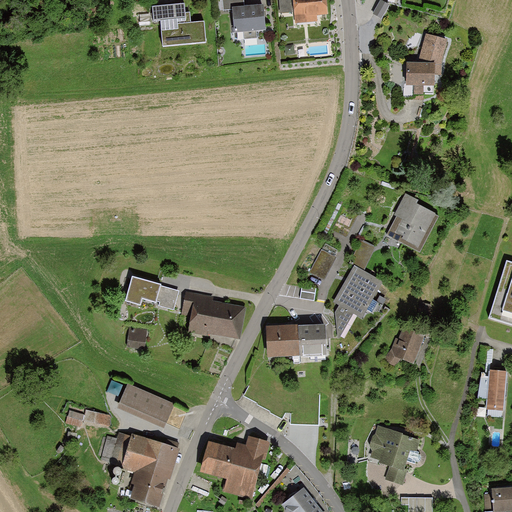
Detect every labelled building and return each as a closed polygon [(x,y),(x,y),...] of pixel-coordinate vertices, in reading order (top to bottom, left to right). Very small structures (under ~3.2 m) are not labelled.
[(232,9),(258,6),(258,5),(245,6),(244,0),(222,0),(224,11),(233,10),(232,9)] [(294,13),(293,0),(279,0),(281,14),(294,13)] [(317,16),(328,15),(327,0),(293,0),(294,13),(295,24),(318,22),(317,16)] [(381,1),(373,14),(382,19),(390,5),(381,1)] [(185,5),(153,7),(154,23),(161,23),(163,48),(207,45),(205,23),(191,24),(191,13),(186,14),(185,5)] [(235,34),(266,32),(264,6),(258,6),(232,9),(233,10),(235,34)] [(443,61),(448,41),(426,35),(418,65),(435,65),(435,77),(442,77),(443,61)] [(284,46),(286,56),(295,55),(294,45),(284,46)] [(435,77),(435,65),(418,65),(408,65),(407,88),(404,88),(403,99),(414,99),(415,95),(434,95),(435,77)] [(387,237),(421,254),(441,217),(418,205),(419,202),(406,195),(394,216),(397,217),(387,237)] [(359,215),(344,208),(332,231),(347,239),(359,215)] [(376,249),(361,241),(349,263),(355,266),(364,271),(376,249)] [(337,258),(322,250),(310,273),(325,281),(337,258)] [(511,263),(507,262),(489,320),(511,327),(511,263)] [(363,320),(384,283),(364,271),(355,266),(334,303),(339,306),(354,314),(363,320)] [(161,285),(161,284),(131,276),(124,301),(141,306),(142,299),(156,303),(156,301),(160,287),(161,285)] [(179,290),(161,285),(160,287),(156,301),(160,302),(159,306),(174,310),(179,290)] [(300,300),(315,302),(317,289),(302,287),(300,300)] [(241,342),(247,308),(213,302),(214,297),(187,292),(182,315),(192,317),(188,334),(208,337),(208,336),(241,342)] [(432,305),(420,301),(417,313),(429,316),(432,305)] [(339,341),(354,314),(339,306),(335,313),(339,341)] [(327,358),(326,326),(299,328),(300,358),(300,359),(327,358)] [(268,359),(300,358),(299,328),(299,327),(267,328),(268,359)] [(148,330),(130,328),(127,348),(145,350),(148,330)] [(400,361),(415,366),(426,337),(403,328),(398,339),(396,339),(392,350),(384,359),(395,368),(400,361)] [(504,408),(507,372),(490,371),(489,378),(486,378),(486,376),(484,376),(484,374),(482,374),(478,400),(487,401),(486,412),(488,412),(488,417),(502,418),(502,413),(504,413),(504,408)] [(251,381),(243,397),(258,404),(257,405),(271,412),(271,413),(282,419),(290,404),(279,399),(280,397),(267,391),(268,389),(251,381)] [(164,430),(175,405),(128,386),(118,410),(164,430)] [(291,392),(290,425),(319,426),(320,393),(291,392)] [(110,427),(112,416),(86,410),(84,422),(110,427)] [(84,415),(70,411),(66,424),(81,428),(84,415)] [(404,434),(379,426),(376,433),(373,436),(370,446),(373,451),(370,457),(380,460),(379,463),(390,467),(386,479),(404,485),(409,470),(405,468),(407,461),(416,464),(417,461),(419,462),(421,461),(422,457),(421,454),(419,454),(420,452),(418,451),(421,440),(404,435),(404,434)] [(130,501),(159,509),(168,479),(171,480),(179,451),(177,450),(178,444),(167,441),(166,446),(133,436),(132,437),(118,433),(117,439),(108,436),(100,461),(109,464),(108,465),(135,474),(132,485),(135,486),(130,501)] [(224,493),(252,500),(263,461),(266,462),(271,444),(249,438),(247,446),(237,444),(236,450),(209,443),(200,475),(226,482),(224,493)] [(290,471),(287,468),(256,506),(259,509),(290,471)] [(322,511),(304,489),(283,506),(286,511),(322,511)] [(511,511),(511,489),(492,490),(492,494),(484,495),(485,510),(493,509),(494,511),(493,511),(511,511)] [(402,505),(409,505),(408,511),(433,511),(434,498),(402,498),(402,505)]
